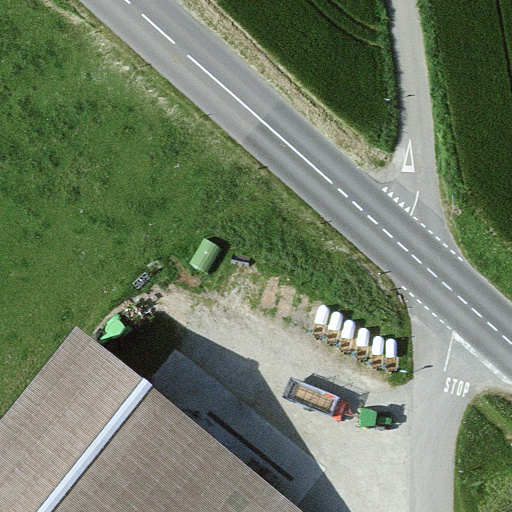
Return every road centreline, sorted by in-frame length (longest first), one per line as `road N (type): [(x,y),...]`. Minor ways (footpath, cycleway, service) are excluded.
road 1 (tertiary): [(432,281),(130,0)]
road 2 (unclassified): [(400,0),(432,281)]
road 3 (unclassified): [(432,281),(433,511)]
